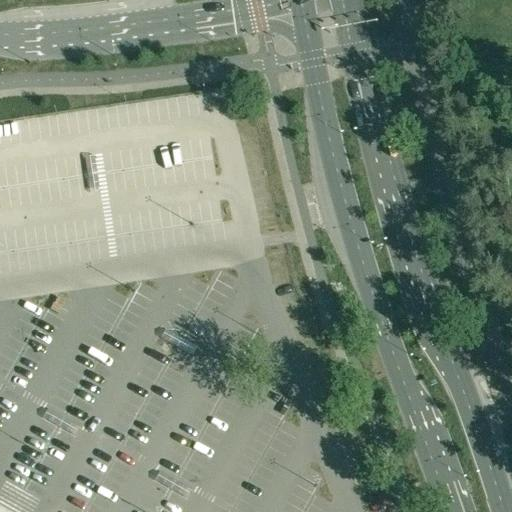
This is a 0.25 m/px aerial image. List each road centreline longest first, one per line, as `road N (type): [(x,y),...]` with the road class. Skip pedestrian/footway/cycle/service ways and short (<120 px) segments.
road 1 (secondary): [(503,511),(407,226),(355,0)]
road 2 (secondary): [(302,7),(363,266),(453,511)]
road 3 (unclassified): [(138,29),(302,7)]
road 4 (unclassified): [(0,38),(138,29)]
